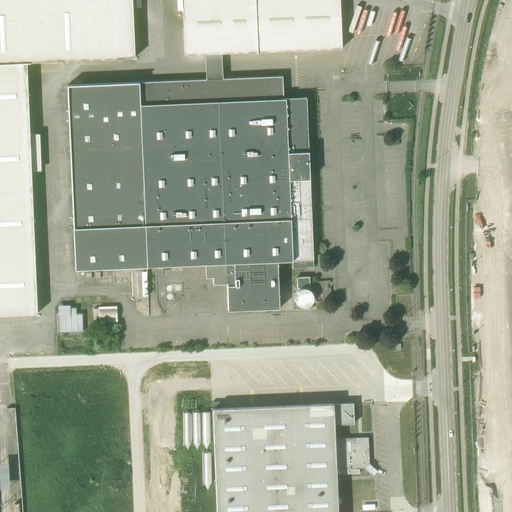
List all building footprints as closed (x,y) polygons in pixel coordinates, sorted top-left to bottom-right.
[(0,0),(0,315),(37,314),(27,62),(134,58),(131,0),(0,0)] [(183,0),(185,54),(342,48),(339,0),(183,0)] [(171,270),(171,266),(205,264),(205,270),(206,277),(213,277),(213,284),(227,283),(228,310),(279,308),(277,261),(292,261),(292,268),(313,267),(306,98),(270,99),(269,77),(154,82),(68,86),(76,269),(163,266),(163,270),(171,270)] [(490,146),(490,138),(479,138),(480,146),(490,146)] [(298,289),(306,288),(310,288),(309,277),(297,278),(298,289)] [(307,289),(306,288),(304,288),(302,289),(300,289),(298,290),(297,292),(296,293),(295,295),(295,297),(295,299),(295,301),(296,303),(298,304),(299,305),(301,306),(303,307),(305,307),(306,306),(308,306),(310,305),(311,303),(312,302),(313,300),(313,298),(313,296),(313,294),(312,293),(311,291),(309,290),(307,289)] [(58,332),(82,332),(82,313),(76,314),(76,308),(69,308),(69,305),(58,305),(58,332)] [(94,320),(98,320),(117,319),(116,308),(97,309),(93,309),(94,320)] [(216,511),(337,511),(336,469),(339,469),(339,474),(359,473),(359,469),(365,468),(369,472),(373,468),(369,464),(368,438),(335,439),(334,425),(354,424),(353,403),(313,405),(312,390),(310,390),(309,384),(284,385),(284,391),(262,392),(262,407),(212,409),(216,511)]
